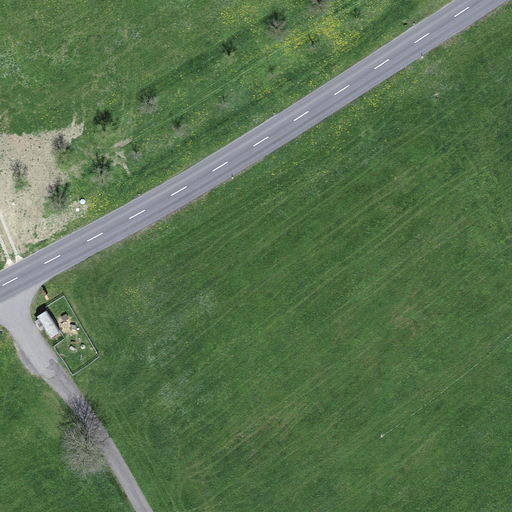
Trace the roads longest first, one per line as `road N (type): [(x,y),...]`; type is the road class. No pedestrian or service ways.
road 1 (secondary): [(0,283),(217,168),(480,0)]
road 2 (track): [(142,511),(0,296)]
